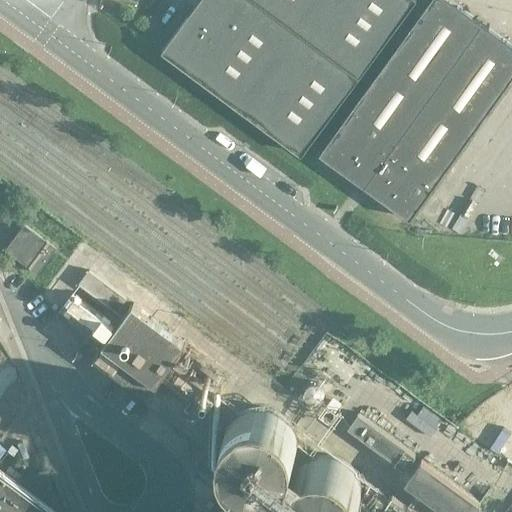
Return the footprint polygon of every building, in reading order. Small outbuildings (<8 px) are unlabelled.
[(360,75),(258,0),(198,0),(190,11),(176,30),(162,49),(179,61),(240,107),(302,152),(306,147),(360,75)] [(258,0),(360,75),(414,0),(258,0)] [(363,188),(482,23),(471,15),(460,7),(450,0),(429,0),(320,152),(357,179),(355,181),(353,180),(353,181),(357,184),(363,188)] [(511,77),(511,44),(505,39),(494,31),(482,23),(363,188),(368,192),(373,195),(373,194),(372,193),(373,191),(410,218),(511,77)] [(35,272),(54,247),(22,223),(17,229),(13,236),(8,242),(4,248),(30,267),(35,272)] [(127,298),(89,269),(79,283),(117,311),(127,298)] [(171,363),(187,342),(133,303),(103,344),(94,356),(120,375),(131,384),(139,389),(147,395),(161,376),(171,363)] [(198,382),(171,363),(161,376),(188,396),(198,382)] [(324,389),(324,388),(323,387),(322,385),(321,384),(319,383),(318,382),(317,382),(314,382),(313,382),(311,382),(309,383),(308,384),(307,385),(306,387),(306,388),(305,390),(305,392),(305,393),(306,394),(306,396),(307,397),(308,398),(309,399),(311,400),(313,401),(314,401),(317,401),(318,400),(320,399),(321,398),(323,396),(324,394),(324,393),(324,392),(324,391),(324,389)] [(294,431),(293,429),(292,426),(291,424),(289,421),(287,419),(285,417),(283,415),(280,413),(278,412),(275,410),(272,409),(269,408),(266,408),(263,408),(259,408),(256,408),(253,408),(250,409),(247,410),(244,411),(242,413),(239,415),(237,417),(234,420),(232,422),(230,425),(229,427),(228,430),(227,433),(226,437),(225,440),(225,443),(226,446),(226,448),(226,451),(227,453),(228,456),(229,458),(230,460),(231,463),(233,465),(234,466),(236,469),(240,471),(244,474),(246,475),(249,476),(253,478),(256,478),(261,478),(265,478),(270,477),(274,476),(277,475),(279,473),(283,471),(285,469),(288,465),(290,463),(291,462),(292,460),(293,458),(294,455),(295,452),(295,451),(296,449),(296,446),(296,443),(296,440),(296,437),(296,436),(295,434),(294,431)] [(416,453),(359,412),(349,426),(405,468),(416,453)] [(360,492),(361,489),(360,485),(360,482),(359,479),(358,476),(357,473),(355,471),(352,467),(350,465),(348,463),(345,460),(341,458),(338,457),(335,456),(331,455),(328,454),(325,454),(322,455),(317,455),(315,456),(312,457),(309,458),(305,461),(303,463),(301,465),(299,467),(297,469),(294,473),(293,476),(292,479),(292,480),(291,483),(291,486),(290,489),(291,492),(291,493),(291,496),(292,499),(293,502),(293,503),(295,506),(297,510),(298,511),(352,511),(353,511),(355,509),(356,506),(357,505),(358,502),(359,500),(360,495),(360,492)] [(481,501),(422,458),(406,480),(450,511),(475,511),(474,510),(481,501)] [(59,511),(0,467),(0,511),(59,511)] [(422,511),(415,506),(413,509),(393,494),(378,511),(422,511)]
